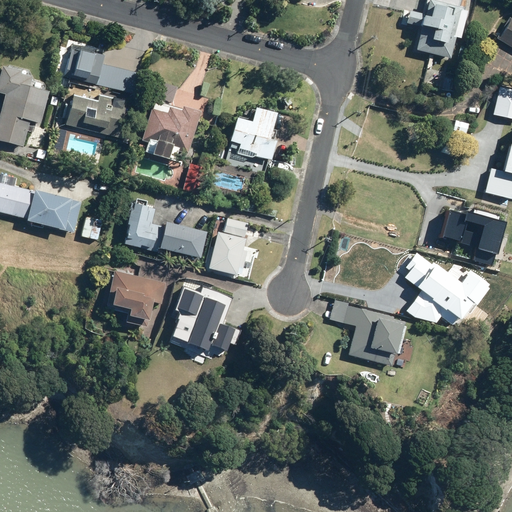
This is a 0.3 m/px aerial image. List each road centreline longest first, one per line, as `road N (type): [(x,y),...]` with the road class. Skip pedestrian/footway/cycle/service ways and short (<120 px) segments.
road 1 (residential): [(336,63),(86,0)]
road 2 (residential): [(336,63),(289,291)]
